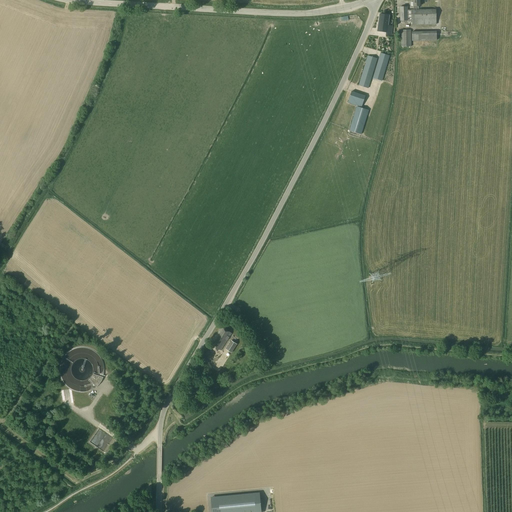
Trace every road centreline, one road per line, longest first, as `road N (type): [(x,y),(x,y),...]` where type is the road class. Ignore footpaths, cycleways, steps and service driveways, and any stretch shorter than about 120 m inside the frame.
road 1 (unclassified): [(157,511),(158,432),(168,397),(248,266),(377,0)]
road 2 (tertiary): [(67,0),(294,13),(370,0)]
